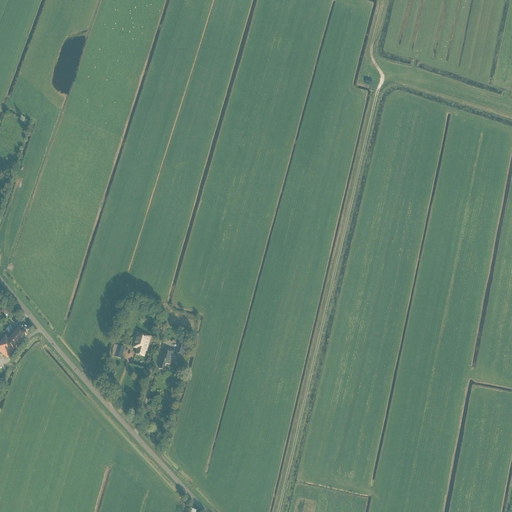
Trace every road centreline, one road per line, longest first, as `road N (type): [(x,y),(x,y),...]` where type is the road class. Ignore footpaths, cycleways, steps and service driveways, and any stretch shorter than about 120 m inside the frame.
road 1 (track): [(381,6),(371,45),(381,76),(278,511)]
road 2 (unclassified): [(206,511),(0,279)]
